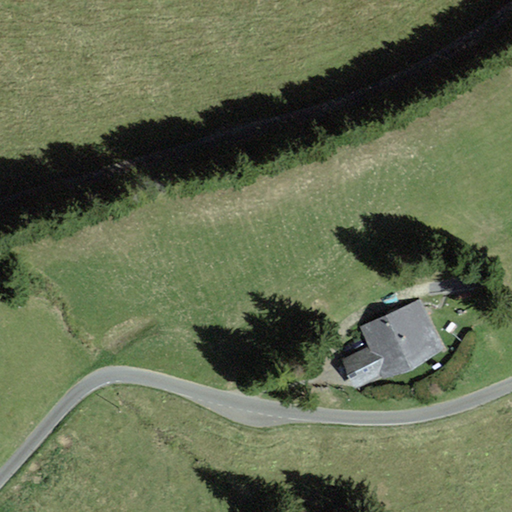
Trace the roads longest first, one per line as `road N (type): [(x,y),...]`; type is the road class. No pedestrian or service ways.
road 1 (unclassified): [(0,480),(74,393),(119,374),(274,408),(358,416),(445,410),(511,385)]
road 2 (unclassified): [(511,10),(389,86),(0,206)]
